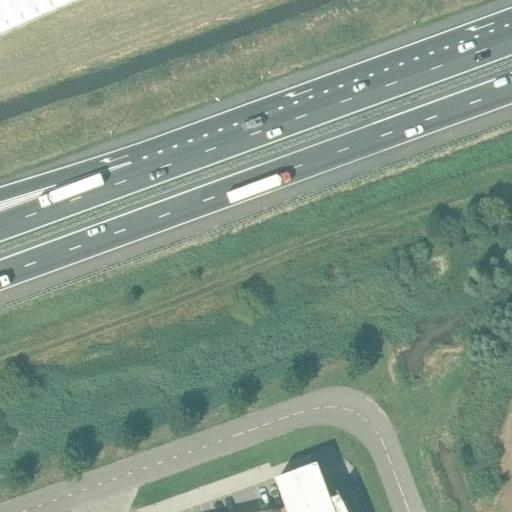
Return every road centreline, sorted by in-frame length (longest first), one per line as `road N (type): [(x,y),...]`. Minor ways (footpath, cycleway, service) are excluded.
road 1 (motorway): [(0,275),(511,89)]
road 2 (unclassified): [(9,511),(323,390),(348,390),(370,408),(412,511)]
road 3 (motorway): [(511,39),(136,175)]
road 4 (motorway): [(136,175),(0,225)]
road 5 (motorway): [(136,175),(0,207)]
